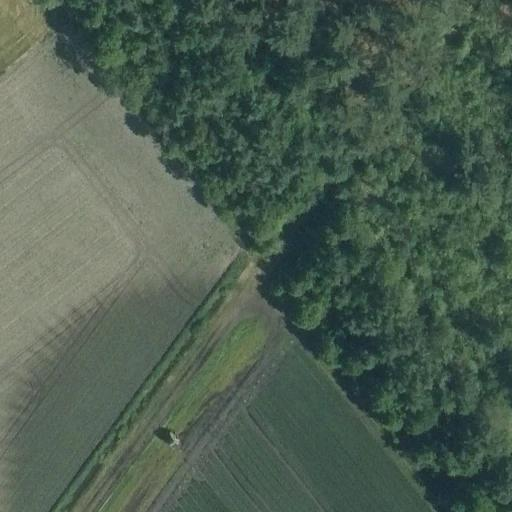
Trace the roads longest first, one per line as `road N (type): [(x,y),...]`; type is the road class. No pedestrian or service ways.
road 1 (track): [(83,511),(469,0)]
road 2 (track): [(439,511),(255,275)]
